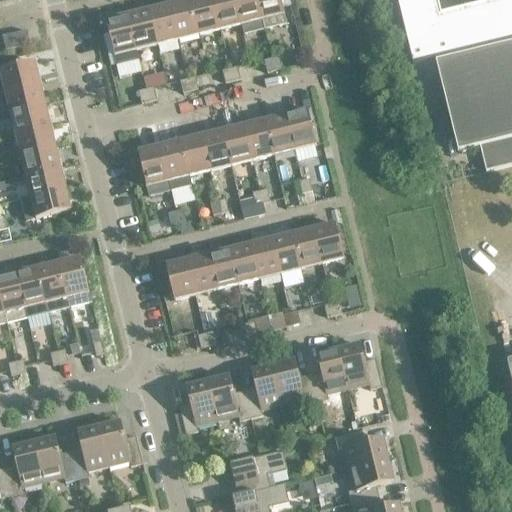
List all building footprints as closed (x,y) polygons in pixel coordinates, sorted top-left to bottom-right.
[(220,31),(212,0),(196,0),(190,2),(199,36),(220,31)] [(241,26),(234,0),(212,0),(220,31),(241,26)] [(264,31),(256,0),(234,0),(241,26),(243,36),(264,31)] [(280,0),(256,0),(264,31),(286,25),(280,0)] [(436,0),(417,0),(397,5),(412,67),(451,58),(441,17),(436,0)] [(511,4),(511,0),(510,0),(488,6),(498,46),(511,42),(511,4)] [(199,36),(190,2),(170,7),(178,42),(199,36)] [(488,6),(464,11),(474,52),(498,46),(488,6)] [(178,42),(170,7),(149,12),(157,47),(178,42)] [(464,11),(441,17),(451,58),(474,52),(464,11)] [(157,47),(149,12),(128,17),(136,52),(157,47)] [(139,62),(136,52),(128,17),(105,22),(114,57),(115,57),(118,67),(139,62)] [(2,38),(6,52),(30,46),(27,32),(2,38)] [(511,43),(435,62),(458,153),(480,147),(486,173),(511,166),(511,43)] [(279,58),(271,60),(275,73),(282,71),(279,58)] [(275,73),(271,60),(264,62),(267,74),(275,73)] [(40,86),(34,64),(0,71),(0,95),(5,94),(40,86)] [(237,69),(230,70),(233,83),(240,81),(237,69)] [(233,83),(230,70),(222,72),(225,85),(233,83)] [(163,75),(156,77),(159,88),(166,86),(163,75)] [(195,79),(187,81),(190,93),(198,91),(195,79)] [(190,93),(187,81),(180,83),(183,95),(190,93)] [(45,107),(40,86),(5,94),(10,115),(45,107)] [(153,89),(146,91),(149,103),(156,102),(153,89)] [(149,103),(146,91),(138,93),(141,105),(149,103)] [(50,128),(45,107),(10,115),(15,136),(50,128)] [(307,112),(285,117),(294,152),(316,147),(307,112)] [(294,152),(285,117),(264,122),(273,157),(294,152)] [(273,157),(264,122),(243,127),(252,163),(273,157)] [(252,163),(243,127),(222,133),(231,168),(252,163)] [(55,149),(50,128),(15,136),(20,157),(55,149)] [(231,168),(222,133),(201,138),(210,173),(231,168)] [(210,173),(201,138),(181,143),(189,178),(210,173)] [(189,178),(181,143),(160,148),(170,193),(191,188),(189,178)] [(170,193),(160,148),(137,154),(148,198),(170,193)] [(60,170),(55,149),(20,157),(25,178),(60,170)] [(65,191),(60,170),(25,178),(30,199),(65,191)] [(309,181),(301,182),(304,195),(312,193),(309,181)] [(304,195),(301,182),(294,184),(297,197),(304,195)] [(71,213),(65,191),(30,199),(36,221),(71,213)] [(267,191),(259,193),(263,205),(270,203),(267,191)] [(263,205),(259,193),(252,195),(253,199),(255,207),(263,205)] [(253,199),(240,203),(244,221),(265,216),(263,205),(255,207),(253,199)] [(225,201),(217,203),(220,216),(228,214),(225,201)] [(220,216),(217,203),(210,205),(213,217),(220,216)] [(183,212),(175,213),(178,226),(186,224),(183,212)] [(178,226),(175,213),(168,215),(171,228),(178,226)] [(158,221),(147,223),(150,234),(161,231),(158,221)] [(335,225),(313,231),(322,266),(344,260),(335,225)] [(322,266),(313,231),(292,236),(301,271),(322,266)] [(301,271),(292,236),(271,241),(280,276),(301,271)] [(280,276),(271,241),(250,246),(259,281),(280,276)] [(259,281),(250,246),(229,251),(238,286),(259,281)] [(238,286),(229,251),(208,257),(217,292),(238,286)] [(217,292),(208,257),(187,262),(196,297),(217,292)] [(89,294),(80,259),(58,265),(67,300),(89,294)] [(196,297),(187,262),(165,267),(174,302),(196,297)] [(69,309),(67,300),(58,265),(37,270),(46,305),(48,315),(69,309)] [(46,305),(37,270),(16,275),(25,310),(46,305)] [(27,320),(25,310),(16,275),(0,279),(0,299),(6,325),(27,320)] [(339,303),(331,305),(334,317),(342,315),(339,303)] [(334,317),(331,305),(323,307),(327,319),(334,317)] [(297,313),(289,315),(292,328),(300,326),(297,313)] [(210,314),(200,317),(204,331),(214,329),(210,314)] [(292,328),(289,315),(282,317),(285,329),(292,328)] [(255,324),(247,325),(250,338),(258,336),(255,324)] [(250,338),(247,325),(240,327),(243,340),(250,338)] [(97,330),(90,332),(93,345),(100,343),(97,330)] [(213,334),(205,336),(208,348),(216,346),(213,334)] [(208,348),(205,336),(198,338),(201,350),(208,348)] [(103,355),(100,343),(93,345),(96,357),(103,355)] [(360,346),(338,352),(348,392),(368,387),(370,392),(382,389),(375,361),(364,364),(360,346)] [(65,352),(57,354),(60,366),(68,364),(65,352)] [(348,392),(338,352),(316,357),(320,374),(309,377),(316,405),(328,402),(327,397),(348,392)] [(60,366),(57,354),(50,355),(53,368),(60,366)] [(23,362),(15,364),(18,376),(26,374),(23,362)] [(294,362),(273,368),(282,408),(303,403),(304,408),(316,405),(309,377),(299,380),(294,362)] [(18,376),(15,364),(8,366),(11,378),(18,376)] [(282,408),(273,368),(251,373),(255,390),(244,393),(251,421),(263,418),(262,413),(282,408)] [(229,378),(207,383),(217,424),(238,419),(239,424),(251,421),(244,393),(233,396),(229,378)] [(217,424),(207,383),(186,389),(190,406),(179,409),(186,437),(198,434),(197,429),(217,424)] [(120,423),(99,429),(108,469),(129,464),(130,469),(142,466),(136,438),(124,441),(120,423)] [(108,469),(99,429),(77,434),(81,452),(70,454),(77,482),(89,479),(88,474),(108,469)] [(343,451),(348,472),(388,462),(383,440),(365,445),(363,434),(335,440),(338,452),(343,451)] [(55,439),(33,445),(43,485),(64,480),(65,485),(77,482),(70,454),(59,457),(55,439)] [(43,485),(33,445),(12,450),(16,468),(5,470),(12,498),(24,495),(23,490),(43,485)] [(230,466),(237,497),(238,498),(270,490),(270,489),(267,476),(287,472),(283,453),(230,466)] [(393,484),(388,462),(348,472),(353,492),(348,494),(351,506),(379,499),(376,488),(393,484)] [(0,501),(12,498),(5,470),(0,471),(0,501)] [(284,486),(270,489),(270,490),(238,498),(237,497),(232,499),(234,511),(268,511),(268,509),(289,504),(284,486)] [(381,510),(379,499),(351,506),(352,511),(400,511),(399,506),(381,510)]
